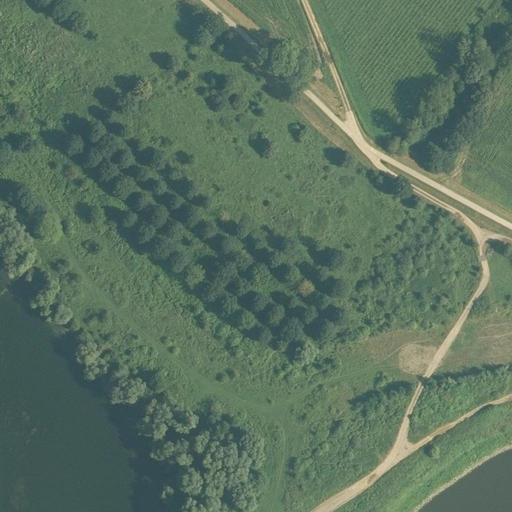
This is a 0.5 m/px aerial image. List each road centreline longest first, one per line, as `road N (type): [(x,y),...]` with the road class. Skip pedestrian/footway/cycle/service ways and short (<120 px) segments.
road 1 (track): [(389,464),(417,389),(481,285),(483,235)]
road 2 (track): [(511,396),(389,464)]
road 3 (track): [(347,114),(303,0)]
